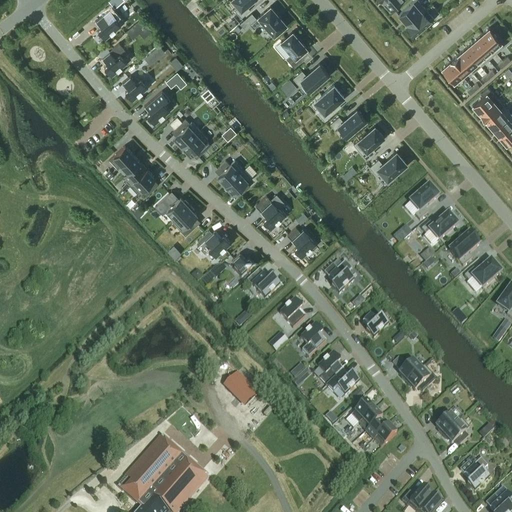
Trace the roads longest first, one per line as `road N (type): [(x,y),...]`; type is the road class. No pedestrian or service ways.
road 1 (residential): [(423,442),(327,309),(152,145),(30,5)]
road 2 (residential): [(511,223),(394,88)]
road 3 (residential): [(495,0),(394,88)]
